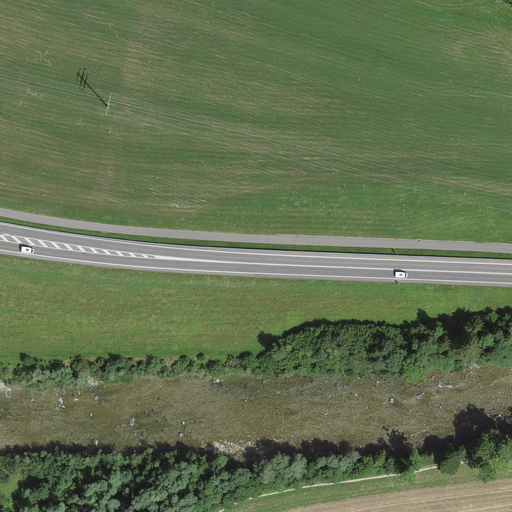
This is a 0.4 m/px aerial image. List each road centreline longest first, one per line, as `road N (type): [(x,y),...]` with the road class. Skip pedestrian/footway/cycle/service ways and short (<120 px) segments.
road 1 (unclassified): [(511,249),(200,235),(0,211)]
road 2 (primary): [(412,270),(133,255),(34,241)]
